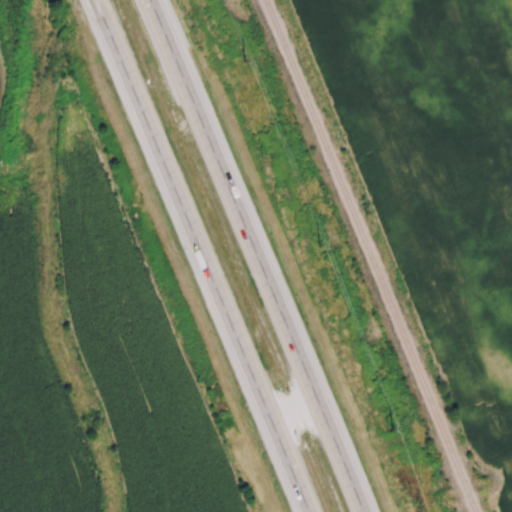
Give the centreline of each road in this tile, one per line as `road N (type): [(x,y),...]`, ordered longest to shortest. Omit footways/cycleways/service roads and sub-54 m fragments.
road 1 (motorway): [(94,0),(308,511)]
road 2 (motorway): [(362,511),(155,0)]
